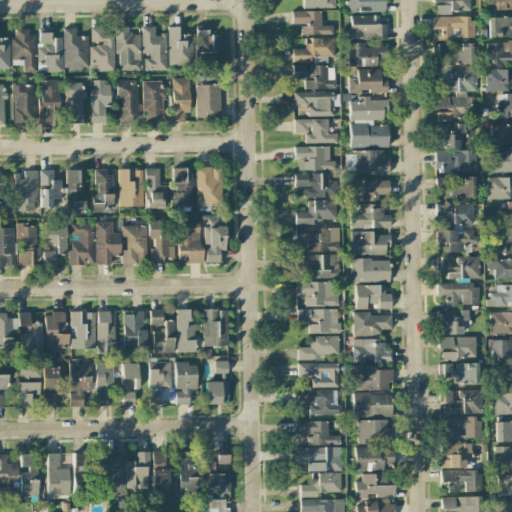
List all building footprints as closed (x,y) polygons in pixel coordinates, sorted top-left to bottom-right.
[(302,0),(302,8),(334,8),(333,0),(302,0)] [(384,12),(383,0),(345,0),(346,13),(384,12)] [(431,0),(432,4),(435,4),(435,13),(469,12),(469,0),(431,0)] [(511,9),(511,0),(487,0),(487,9),(511,9)] [(301,35),(332,35),(332,26),(321,26),(321,11),(291,12),(291,24),(300,24),(301,35)] [(386,25),(378,25),(379,16),(350,15),(349,39),(385,40),(386,25)] [(473,38),(473,17),(434,18),(434,41),(452,40),(452,30),(457,30),(457,38),(473,38)] [(511,37),(511,25),(511,17),(488,17),(488,38),(511,37)] [(114,26),(129,26),(129,31),(132,31),(132,34),(140,34),(140,70),(121,70),(119,68),(119,54),(114,54),(114,26)] [(141,27),(142,53),(149,53),(149,58),(144,58),(144,70),(167,70),(166,32),(160,33),(160,35),(154,35),(154,26),(141,27)] [(167,26),(168,70),(193,69),(193,34),(182,34),(182,26),(167,26)] [(89,27),(90,70),(114,70),(113,27),(89,27)] [(63,28),(75,28),(76,36),(87,36),(88,71),(64,72),(63,28)] [(15,29),(28,29),(28,35),(36,35),(36,70),(36,73),(22,73),(22,65),(11,65),(11,39),(16,39),(15,29)] [(195,30),(207,30),(208,35),(219,35),(220,69),(196,69),(195,30)] [(62,71),(46,72),(46,70),(37,70),(36,42),(38,42),(38,33),(50,32),(51,40),(53,40),(53,37),(61,37),(62,71)] [(0,70),(10,70),(9,37),(0,37),(0,70)] [(334,57),(333,38),(307,39),(307,49),(292,49),(292,63),(327,62),(327,57),(334,57)] [(487,65),(511,64),(511,42),(487,42),(487,65)] [(376,67),(376,61),(386,61),(386,46),(364,47),(364,43),(347,43),(347,67),(376,67)] [(474,43),(438,44),(438,64),(474,63),(474,43)] [(304,89),(334,89),(334,66),(307,67),(307,65),(292,66),(292,79),(304,79),(304,89)] [(347,79),(348,94),(359,93),(359,92),(387,92),(387,81),(380,81),(380,69),(357,70),(357,79),(347,79)] [(511,91),(511,90),(511,69),(485,69),(485,91),(511,91)] [(476,91),(475,71),(450,71),(450,79),(446,79),(446,71),(436,71),(436,92),(476,91)] [(189,76),(189,113),(182,113),(182,120),(169,120),(169,76),(189,76)] [(39,79),(58,79),(58,105),(51,105),(51,123),(38,123),(39,79)] [(109,84),(109,106),(105,106),(105,123),(90,123),(90,110),(89,110),(89,88),(93,88),(93,80),(104,80),(109,84)] [(117,80),(128,80),(128,84),(136,84),(137,116),(131,116),(131,122),(118,123),(118,107),(121,107),(121,98),(117,98),(117,80)] [(141,81),(142,111),(146,111),(146,122),(162,122),(161,96),(164,96),(164,89),(159,90),(159,80),(141,81)] [(31,86),(32,120),(27,121),(27,125),(12,125),(11,83),(15,81),(24,82),(24,85),(26,86),(31,86)] [(63,82),(64,113),(66,113),(67,124),(83,123),(82,97),(85,97),(85,91),(80,91),(80,82),(63,82)] [(194,84),(194,118),(220,118),(220,84),(194,84)] [(306,117),(333,116),(332,92),(292,92),(293,106),(306,105),(306,117)] [(511,117),(511,94),(498,94),(498,118),(511,117)] [(349,148),(387,147),(387,126),(372,126),(372,119),(387,119),(387,100),(368,100),(368,96),(357,96),(357,101),(348,101),(348,122),(349,122),(349,148)] [(471,98),(434,96),(433,110),(437,110),(437,118),(470,120),(471,98)] [(336,143),(336,134),(327,134),(327,119),(293,120),(293,132),(304,132),(304,144),(336,143)] [(461,124),(439,123),(438,148),(461,149),(461,124)] [(511,144),(511,125),(490,125),(490,145),(511,144)] [(293,147),(294,161),(297,161),(298,171),(335,170),(335,161),(329,161),(329,146),(293,147)] [(493,173),(511,171),(511,149),(492,150),(493,173)] [(381,151),(355,151),(355,174),(388,174),(388,159),(382,159),(381,151)] [(435,152),(436,173),(475,173),(475,151),(435,152)] [(354,170),(354,155),(346,155),(346,170),(354,170)] [(195,168),(196,205),(222,204),(221,167),(195,168)] [(143,169),(145,207),(163,207),(162,193),(168,192),(168,184),(159,184),(158,168),(143,169)] [(0,169),(0,214),(10,214),(9,201),(2,201),(1,169),(0,169)] [(117,169),(117,207),(142,207),(142,169),(117,169)] [(174,169),(174,191),(172,194),(172,213),(191,213),(190,169),(174,169)] [(38,170),(38,207),(53,207),(53,199),(60,199),(60,180),(52,180),(52,170),(38,170)] [(85,170),(85,213),(73,213),(72,191),(65,191),(64,170),(85,170)] [(93,170),(93,184),(96,184),(96,193),(94,193),(94,196),(91,196),(91,212),(103,212),(103,208),(110,208),(111,175),(104,175),(104,170),(93,170)] [(35,171),(36,200),(32,200),(33,214),(12,215),(11,171),(35,171)] [(303,197),(328,198),(329,174),(294,173),(294,187),(304,188),(303,197)] [(474,193),(473,177),(435,178),(435,194),(474,193)] [(511,177),(487,178),(487,200),(511,199),(511,177)] [(388,179),(350,180),(350,201),(378,201),(378,194),(388,194),(388,179)] [(295,225),(322,224),(322,220),(338,219),(337,200),(307,201),(307,211),(294,212),(295,225)] [(472,205),(435,204),(435,223),(472,224),(472,205)] [(350,229),(389,228),(389,215),(382,215),(382,205),(349,206),(350,229)] [(200,220),(201,262),(187,262),(186,257),(176,257),(175,220),(200,220)] [(64,221),(63,252),(54,252),(54,267),(40,266),(41,250),(54,251),(54,245),(42,245),(42,221),(64,221)] [(94,222),(94,264),(109,264),(108,255),(119,255),(119,233),(111,233),(111,221),(94,222)] [(224,221),(224,251),(219,251),(219,262),(204,262),(204,221),(224,221)] [(149,222),(149,263),(163,263),(163,257),(171,257),(171,222),(149,222)] [(68,223),(68,265),(92,265),(93,224),(68,223)] [(16,224),(25,224),(25,227),(36,227),(36,247),(40,247),(40,256),(36,256),(37,260),(30,260),(30,264),(17,265),(16,224)] [(120,226),(120,237),(125,237),(125,251),(121,251),(122,264),(146,263),(145,225),(120,226)] [(0,227),(13,227),(14,265),(0,265),(0,227)] [(338,228),(294,229),(294,241),(309,241),(309,252),(338,251),(338,228)] [(472,230),(436,231),(436,244),(441,244),(441,253),(473,252),(472,230)] [(384,255),(384,247),(389,247),(389,235),(372,235),(372,231),(350,232),(351,255),(384,255)] [(492,254),(511,253),(511,233),(491,235),(492,254)] [(338,255),(293,256),(294,272),(307,272),(307,279),(338,278),(338,255)] [(479,257),(455,257),(455,265),(449,265),(449,258),(437,257),(437,269),(447,270),(447,278),(479,279),(479,257)] [(494,279),(511,279),(511,258),(486,258),(486,270),(494,270),(494,279)] [(351,283),(388,282),(388,259),(350,260),(351,283)] [(295,298),(305,298),(304,306),(337,306),(337,288),(331,288),(331,282),(295,282),(295,298)] [(478,304),(477,284),(436,284),(437,296),(444,296),(444,307),(458,307),(458,305),(478,304)] [(511,307),(511,284),(495,285),(495,292),(486,292),(486,307),(511,307)] [(355,309),(367,309),(367,304),(376,304),(377,309),(390,309),(390,294),(384,294),(383,285),(355,285),(355,309)] [(193,352),(193,323),(188,323),(188,309),(175,310),(176,353),(193,352)] [(340,333),(339,323),(331,323),(331,309),(296,309),(296,321),(308,321),(308,333),(340,333)] [(162,310),(149,311),(149,325),(162,325),(162,310)] [(202,346),(227,346),(226,310),(202,310),(202,346)] [(462,335),(462,327),(469,328),(469,311),(440,310),(439,334),(462,335)] [(70,349),(95,349),(93,311),(69,312),(70,349)] [(96,312),(97,355),(114,354),(114,326),(109,326),(108,311),(96,312)] [(511,333),(511,311),(489,312),(489,334),(511,333)] [(0,352),(10,352),(9,313),(0,312),(0,352)] [(17,326),(29,326),(29,312),(17,312),(17,326)] [(142,312),(122,313),(123,346),(147,346),(146,330),(143,330),(142,312)] [(44,347),(65,347),(66,314),(44,313),(44,347)] [(352,315),(352,336),(380,335),(380,329),(390,329),(390,314),(352,315)] [(152,353),(173,353),(174,321),(161,321),(161,331),(152,331),(152,353)] [(31,344),(40,344),(39,328),(31,328),(31,344)] [(337,337),(309,337),(309,347),(297,347),(297,360),(317,360),(317,355),(338,355),(337,337)] [(474,337),(437,337),(437,351),(440,351),(440,359),(475,359),(474,337)] [(487,340),(488,360),(511,359),(511,337),(511,338),(511,340),(487,340)] [(352,362),(391,362),(391,350),(385,350),(384,340),(351,340),(352,362)] [(226,361),(214,361),(214,375),(227,375),(226,361)] [(40,378),(40,363),(16,362),(16,382),(27,382),(27,377),(40,378)] [(170,362),(148,362),(148,389),(150,389),(149,403),(156,403),(156,390),(170,390),(170,362)] [(112,363),(94,363),(96,406),(107,406),(107,389),(112,388),(112,363)] [(195,363),(173,364),(174,405),(188,405),(188,390),(195,389),(195,363)] [(312,387),(337,388),(337,364),(297,363),(297,377),(312,377),(312,387)] [(477,363),(438,364),(438,383),(477,382),(477,363)] [(69,407),(82,406),(82,391),(90,391),(89,364),(68,365),(69,407)] [(121,364),(121,388),(138,388),(137,364),(121,364)] [(57,390),(58,367),(42,367),(42,389),(57,390)] [(391,370),(372,370),(372,367),(353,368),(354,391),(387,390),(386,382),(392,382),(391,370)] [(205,381),(204,404),(227,404),(227,382),(205,381)] [(16,383),(16,407),(30,407),(30,394),(39,394),(38,383),(16,383)] [(340,414),(340,405),(336,405),(336,390),(300,391),(300,404),(308,404),(309,415),(340,414)] [(481,412),(481,390),(442,391),(442,414),(481,412)] [(121,392),(122,406),(133,406),(133,392),(121,392)] [(511,392),(491,393),(492,414),(511,413),(511,392)] [(54,407),(55,394),(42,393),(42,406),(54,407)] [(391,417),(390,394),(352,394),(352,417),(391,417)] [(480,417),(444,418),(444,439),(480,438),(480,417)] [(386,420),(356,420),(356,443),(393,443),(392,429),(386,429),(386,420)] [(307,445),(339,445),(339,436),(327,436),(327,421),(298,422),(298,435),(306,435),(307,445)] [(494,442),(511,442),(511,422),(495,422),(494,442)] [(439,443),(439,458),(439,468),(464,469),(464,460),(470,460),(470,444),(439,443)] [(340,447),(297,448),(298,461),(307,461),(307,471),(341,471),(340,447)] [(354,470),(383,471),(383,461),(392,461),(393,448),(354,447),(354,470)] [(493,447),(494,467),(511,466),(511,457),(509,458),(509,447),(493,447)] [(194,451),(177,452),(179,493),(195,493),(194,451)] [(120,452),(110,452),(109,465),(120,465),(120,452)] [(147,488),(147,452),(136,452),(136,461),(125,461),(125,488),(147,488)] [(152,497),(175,497),(174,469),(163,469),(163,452),(151,452),(152,497)] [(86,453),(72,453),(73,486),(87,485),(86,453)] [(0,454),(0,485),(18,484),(17,463),(6,464),(5,454),(0,454)] [(31,454),(19,454),(20,497),(37,497),(37,469),(31,469),(31,454)] [(68,496),(67,469),(61,469),(60,454),(45,454),(46,496),(68,496)] [(207,462),(206,493),(228,494),(229,455),(216,455),(216,462),(207,462)] [(119,479),(119,469),(98,469),(99,496),(125,495),(124,478),(119,479)] [(439,472),(440,484),(445,484),(445,493),(459,492),(458,483),(463,483),(464,492),(481,491),(480,470),(439,472)] [(511,473),(497,474),(498,496),(511,495),(511,473)] [(373,474),(360,474),(360,481),(354,482),(354,498),(393,498),(393,485),(373,485),(373,474)] [(339,475),(311,475),(311,485),(298,485),(299,497),(319,497),(319,492),(340,492),(339,475)] [(440,497),(440,509),(454,509),(454,511),(480,511),(480,497),(440,497)] [(227,511),(227,499),(209,500),(209,511),(216,511),(215,511),(227,511)] [(342,511),(342,499),(299,500),(299,511),(342,511)] [(511,511),(511,499),(500,500),(500,511),(511,511)] [(355,511),(393,511),(393,503),(363,503),(363,505),(355,505),(355,511)]
